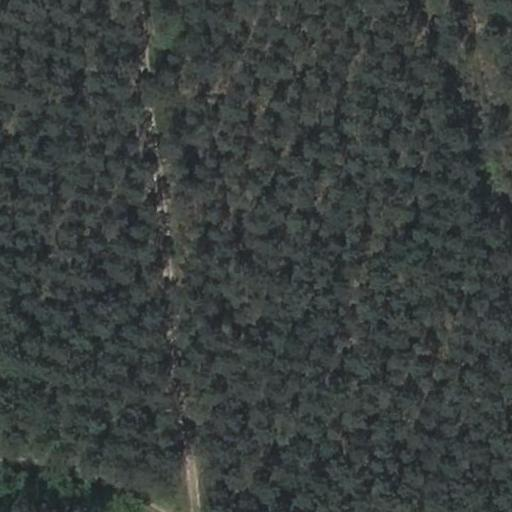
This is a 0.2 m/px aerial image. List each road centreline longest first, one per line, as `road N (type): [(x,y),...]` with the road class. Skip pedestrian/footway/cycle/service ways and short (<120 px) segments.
road 1 (track): [(144,0),(201,511)]
road 2 (track): [(149,511),(54,467),(0,463)]
